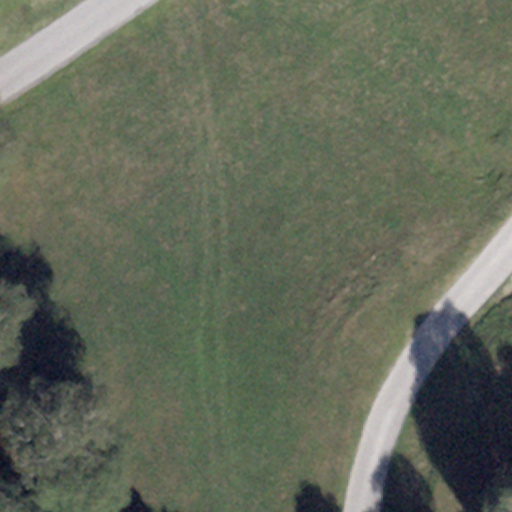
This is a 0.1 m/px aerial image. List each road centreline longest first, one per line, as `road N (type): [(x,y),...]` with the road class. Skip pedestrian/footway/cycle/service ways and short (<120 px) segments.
road 1 (unclassified): [(511,241),(393,394),(359,511)]
road 2 (unclassified): [(0,83),(120,0)]
